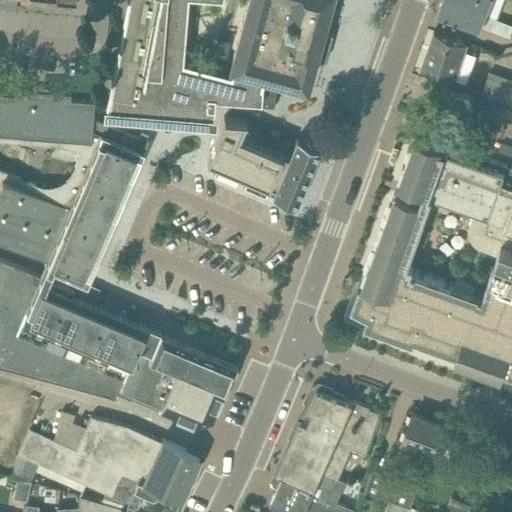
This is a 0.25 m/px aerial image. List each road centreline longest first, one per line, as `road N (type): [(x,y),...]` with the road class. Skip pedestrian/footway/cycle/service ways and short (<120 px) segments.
road 1 (tertiary): [(295,340),(413,0)]
road 2 (residential): [(511,421),(295,340)]
road 3 (tertiary): [(224,511),(295,340)]
